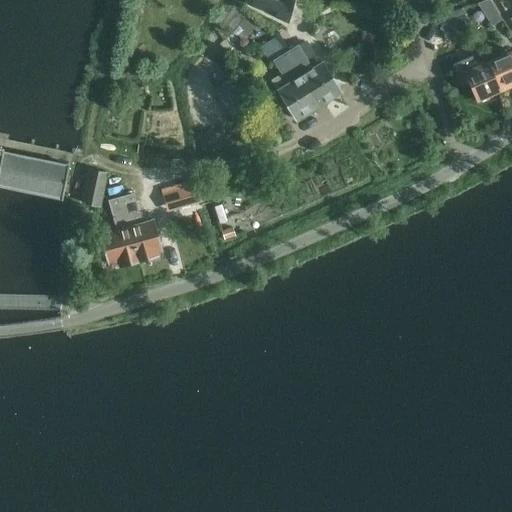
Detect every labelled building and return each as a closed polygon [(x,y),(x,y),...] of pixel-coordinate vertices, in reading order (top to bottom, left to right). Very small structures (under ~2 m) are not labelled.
[(295,0),(252,0),(251,6),(265,14),(266,10),(277,12),(292,17),(296,0),(295,0)] [(488,0),(487,0),(476,4),(491,26),(501,20),(488,0)] [(462,8),(437,16),(445,39),(457,36),(453,25),(467,20),(462,8)] [(275,36),(285,53),(298,45),(287,28),(275,36)] [(273,61),(287,84),(278,90),(296,120),(318,107),(299,76),(285,53),(284,54),(275,38),(260,46),(269,63),(273,61)] [(226,39),(219,44),(232,60),(238,56),(226,39)] [(311,63),(318,60),(309,40),(302,43),(311,63)] [(285,53),(299,76),(318,107),(340,93),(321,63),(312,69),(298,45),(285,53)] [(511,53),(511,50),(487,60),(501,92),(511,86),(511,53)] [(454,67),(452,68),(454,72),(455,72),(456,75),(465,72),(477,102),(501,92),(487,60),(483,52),(453,65),(454,67)] [(243,112),(225,82),(213,89),(231,119),(243,112)] [(0,186),(61,199),(68,165),(67,165),(2,151),(2,149),(0,148),(0,186)] [(89,170),(82,203),(99,206),(106,173),(89,170)] [(196,184),(172,190),(178,208),(199,202),(201,201),(201,199),(199,193),(196,184)] [(121,197),(130,228),(138,259),(156,254),(155,250),(160,249),(152,222),(135,227),(133,221),(140,219),(133,194),(121,197)] [(124,230),(101,236),(109,263),(119,260),(120,264),(138,259),(130,228),(121,197),(108,200),(115,226),(122,224),(124,230)] [(221,231),(224,239),(235,236),(232,227),(221,231)]
